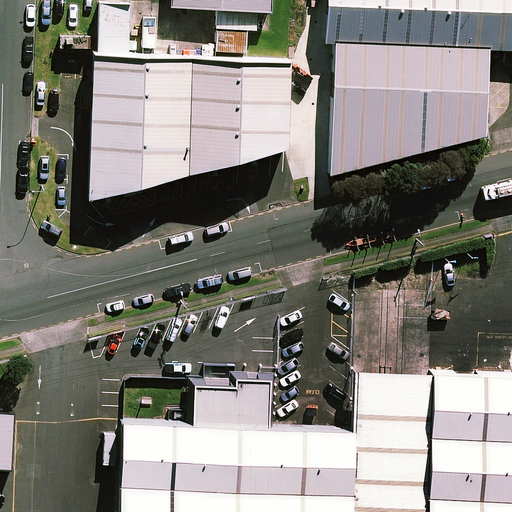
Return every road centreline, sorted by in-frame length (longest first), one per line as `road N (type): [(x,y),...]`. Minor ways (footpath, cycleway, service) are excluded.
road 1 (residential): [(0,310),(511,177)]
road 2 (residential): [(5,0),(0,227)]
